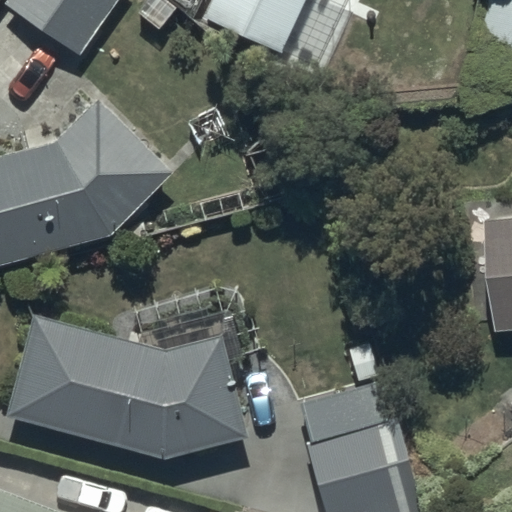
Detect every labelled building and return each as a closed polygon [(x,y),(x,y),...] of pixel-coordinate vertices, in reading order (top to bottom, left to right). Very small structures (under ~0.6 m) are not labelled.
[(117,0),(7,0),(5,4),(79,56),(117,0)] [(310,0),(211,0),(203,17),(284,56),(310,0)] [(511,0),(486,0),(473,69),(511,76),(511,0)] [(59,141),(0,155),(0,267),(116,238),(174,175),(101,98),(59,141)] [(511,216),(487,219),(497,329),(511,327),(511,216)] [(144,345),(35,312),(7,415),(167,458),(250,439),(230,358),(255,352),(238,283),(135,309),(144,345)] [(418,511),(382,381),(302,403),(312,441),(307,442),(326,511),(418,511)] [(65,511),(0,486),(0,511),(65,511)]
